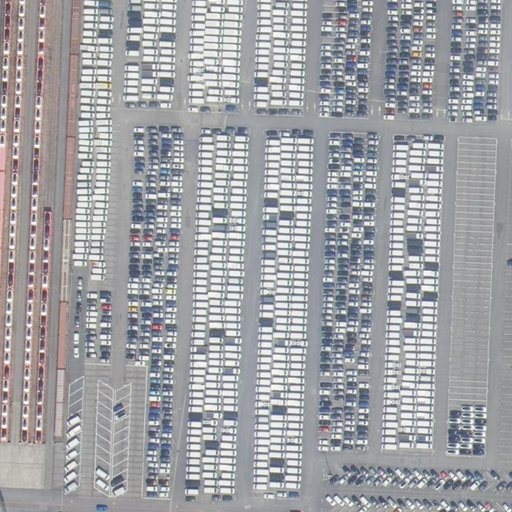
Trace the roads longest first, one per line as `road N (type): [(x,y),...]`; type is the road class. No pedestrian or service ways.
road 1 (unknown): [(254,119),(243,511)]
road 2 (unknown): [(188,116),(181,508)]
road 3 (unknown): [(113,505),(122,118)]
road 4 (unknown): [(314,458),(317,122)]
road 5 (unknown): [(378,459),(387,161),(379,124)]
road 6 (unknown): [(506,134),(495,462)]
road 7 (unknown): [(314,489),(511,494)]
road 8 (unknown): [(440,129),(446,0)]
road 9 (unknown): [(379,124),(380,0)]
road 10 (unknown): [(317,122),(318,0)]
road 11 (unknown): [(249,0),(246,74),(254,119)]
